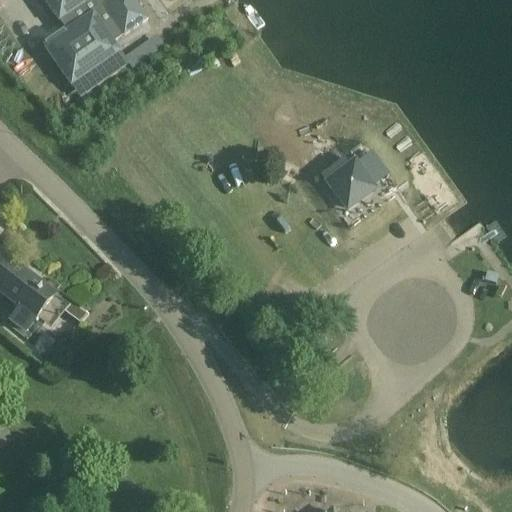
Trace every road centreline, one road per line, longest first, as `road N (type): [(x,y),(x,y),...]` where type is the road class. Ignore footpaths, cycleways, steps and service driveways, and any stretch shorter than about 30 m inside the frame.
road 1 (tertiary): [(243,462),(228,408),(174,318),(9,154)]
road 2 (tertiary): [(423,511),(390,490),(324,471),(243,462)]
